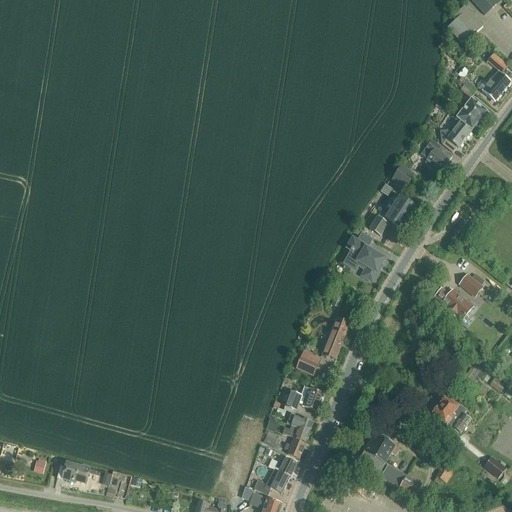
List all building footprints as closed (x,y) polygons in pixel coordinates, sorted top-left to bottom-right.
[(469,0),(484,16),(499,3),(496,0),(469,0)] [(473,38),(483,29),(464,8),(454,17),(457,21),(447,30),(461,45),(471,36),(473,38)] [(503,73),(507,69),(493,56),(489,61),(503,73)] [(498,73),(487,86),(483,82),(481,83),(477,87),(478,89),(494,103),(511,84),(498,73)] [(451,84),(456,87),(459,83),(455,79),(451,84)] [(465,81),(462,86),(464,87),(473,95),(476,90),(465,81)] [(463,101),(464,102),(468,105),(456,120),(472,132),(487,113),(471,101),(474,96),(473,95),(464,87),(460,92),(466,97),(463,101)] [(441,146),(442,146),(452,154),(457,148),(458,150),(471,133),(455,121),(446,132),(439,133),(441,146)] [(436,144),(432,141),(425,150),(423,148),(419,154),(421,155),(420,156),(427,161),(442,172),(449,162),(453,157),(442,149),(436,144)] [(392,182),(405,190),(415,176),(401,167),(392,182)] [(410,217),(416,209),(400,199),(386,219),(380,214),(369,230),(380,238),(388,226),(387,226),(389,223),(401,231),(406,223),(407,224),(411,218),(410,217)] [(362,234),(357,243),(367,249),(372,240),(362,234)] [(353,240),(347,250),(352,253),(345,266),(355,271),(357,266),(366,271),(362,278),(372,283),(378,272),(378,271),(384,260),(367,251),(367,249),(357,243),(353,240)] [(481,292),(484,289),(467,276),(464,280),(459,286),(475,299),(481,292)] [(463,321),(473,308),(453,291),(449,296),(442,290),(435,299),(463,321)] [(335,361),(349,325),(337,320),(322,356),(335,361)] [(297,370),(313,377),(319,365),(302,358),(297,370)] [(495,379),(490,386),(500,394),(505,387),(502,385),(495,379)] [(465,380),(462,385),(468,389),(471,384),(465,380)] [(302,397),(299,405),(302,406),(302,408),(316,413),(324,391),(310,386),(309,390),(308,390),(305,398),(302,397)] [(290,393),(284,412),(286,412),(295,415),(296,412),(299,405),(302,397),(290,393)] [(470,422),(463,416),(467,412),(459,406),(458,409),(446,399),(437,410),(434,410),(432,413),(432,415),(433,416),(447,428),(449,425),(460,435),(470,422)] [(278,410),(276,415),(284,418),(286,412),(284,412),(279,410),(278,410)] [(291,427),(309,434),(312,424),(291,416),(289,422),(293,423),(291,427)] [(267,430),(276,433),(280,423),(271,420),(267,430)] [(309,434),(291,427),(290,431),(284,430),(282,435),(305,444),(309,434)] [(263,444),(272,448),(277,437),(268,433),(263,444)] [(364,454),(358,464),(378,476),(384,465),(385,466),(391,455),(395,457),(398,452),(400,453),(401,451),(395,447),(396,447),(375,435),(364,453),(364,454)] [(299,461),(305,446),(294,441),(291,447),(286,445),(284,451),(289,453),(288,456),(299,461)] [(7,445),(4,459),(16,463),(20,448),(7,445)] [(266,450),(264,455),(272,459),(274,453),(266,450)] [(491,458),(483,468),(498,481),(506,471),(491,458)] [(268,468),(274,471),(274,472),(278,475),(289,480),(297,465),(286,460),(283,464),(279,462),(278,464),(272,461),(268,468)] [(42,475),(45,465),(46,463),(39,461),(38,463),(37,463),(34,473),(42,475)] [(86,486),(90,471),(66,465),(62,481),(75,484),(76,483),(86,486)] [(433,483),(440,487),(442,483),(446,485),(455,473),(444,466),(433,483)] [(422,486),(401,474),(388,467),(379,481),(414,501),(422,486)] [(263,495),(265,490),(270,492),(271,490),(281,495),(289,480),(278,475),(274,472),(266,487),(258,482),(254,491),(263,495)] [(133,479),(131,485),(140,488),(142,481),(133,479)] [(280,511),(282,506),(267,501),(267,500),(253,495),(250,506),(258,509),(259,505),(264,507),(262,511),(280,511)] [(219,502),(218,506),(217,511),(208,509),(208,506),(198,503),(195,511),(224,511),(227,504),(225,504),(219,502)]
